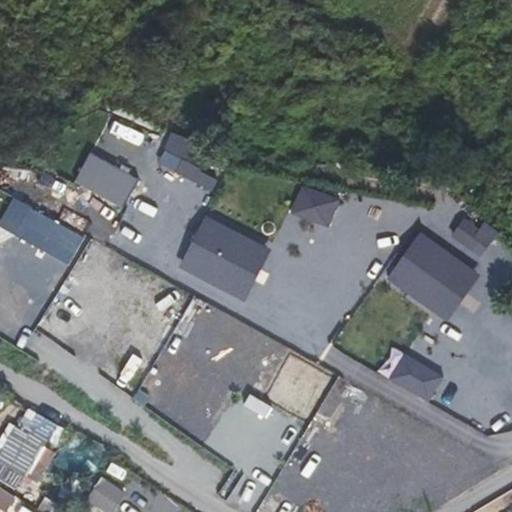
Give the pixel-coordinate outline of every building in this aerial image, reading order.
[(210,185),(215,172),(158,151),(153,165),(210,185)] [(300,182),(288,211),(327,227),(339,197),(300,182)] [(174,266),(241,298),(266,246),(199,213),(174,266)] [(481,256),(495,231),(460,213),(446,238),(481,256)] [(443,319),(476,272),(415,229),(382,277),(443,319)] [(401,356),(388,379),(421,397),(434,374),(401,356)] [(461,419),(483,391),(459,371),(437,399),(461,419)] [(14,427),(7,422),(0,433),(0,481),(18,492),(56,425),(25,407),(14,427)] [(98,478),(87,505),(105,511),(113,511),(123,488),(98,478)] [(411,499),(413,495),(415,490),(401,485),(398,494),(411,499)] [(0,509),(4,511),(5,511),(15,496),(0,487),(0,509)]
